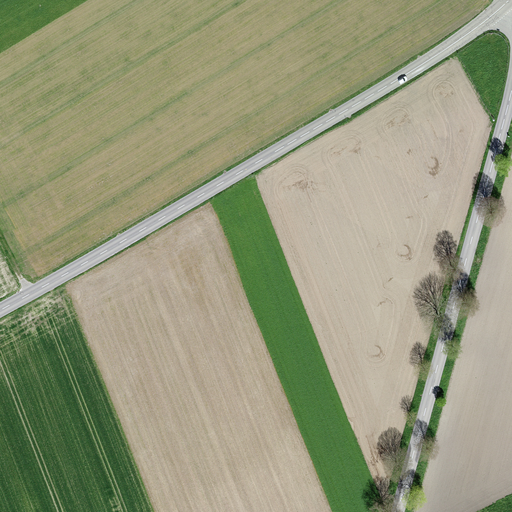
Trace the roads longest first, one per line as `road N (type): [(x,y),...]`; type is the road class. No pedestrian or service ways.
road 1 (tertiary): [(0,308),(393,81),(508,0)]
road 2 (tertiary): [(396,511),(511,88)]
